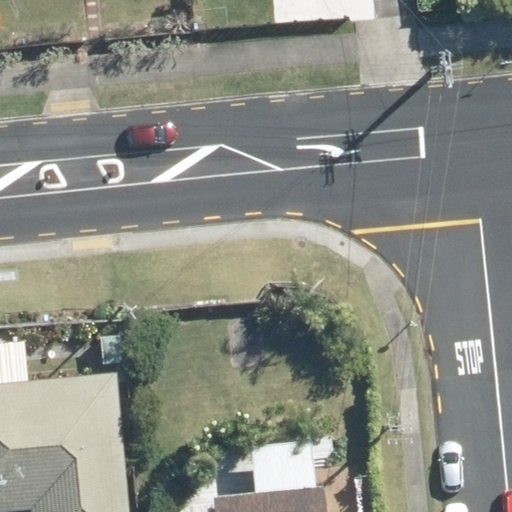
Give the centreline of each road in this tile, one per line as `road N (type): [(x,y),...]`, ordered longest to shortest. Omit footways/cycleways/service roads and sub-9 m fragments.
road 1 (residential): [(0,183),(461,137)]
road 2 (residential): [(502,511),(461,137)]
